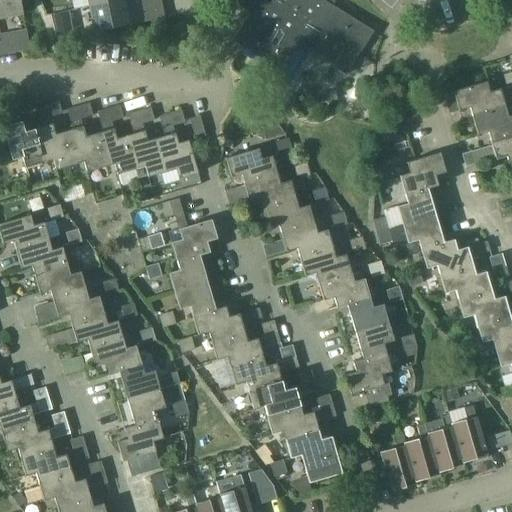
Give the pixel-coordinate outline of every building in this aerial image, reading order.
[(0,0),(0,18),(24,14),(21,0),(0,0)] [(124,0),(90,8),(95,33),(129,26),(124,0)] [(262,60),(252,77),(276,92),(284,79),(281,77),(298,50),(308,48),(335,65),(333,67),(346,75),(373,32),(373,33),(374,32),(332,6),(334,3),(328,0),(236,0),(234,3),(245,5),(252,9),(232,41),(262,60)] [(31,49),(29,38),(18,40),(20,51),(31,49)] [(470,108),(472,117),(505,108),(500,89),(490,92),(487,82),(454,92),(459,111),(470,108)] [(319,95),(321,104),(339,100),(337,91),(319,95)] [(28,99),(15,102),(19,115),(32,111),(28,99)] [(59,101),(46,105),(50,117),(62,114),(59,101)] [(89,103),(77,107),(81,120),(93,116),(89,103)] [(120,106),(107,109),(111,122),(124,118),(120,106)] [(151,108),(138,112),(142,124),(154,121),(151,108)] [(488,133),(491,142),(511,135),(511,115),(508,117),(505,108),(472,117),(478,136),(488,133)] [(98,112),(104,132),(105,132),(114,129),(112,122),(111,122),(107,109),(98,112)] [(185,123),(184,121),(181,110),(169,114),(173,127),(185,123)] [(3,128),(12,161),(23,158),(26,168),(44,163),(34,130),(25,133),(22,122),(3,128)] [(52,124),(34,130),(44,163),(53,160),(56,171),(75,165),(65,132),(56,135),(52,124)] [(105,167),(96,134),(86,137),(83,127),(65,132),(75,165),(84,162),(87,173),(105,167)] [(104,132),(96,134),(105,167),(115,165),(118,175),(136,170),(126,137),(117,140),(114,129),(105,132),(104,132)] [(166,172),(157,139),(148,142),(145,131),(126,137),(136,170),(145,167),(148,177),(166,172)] [(175,134),(157,139),(166,172),(176,169),(179,180),(198,174),(189,141),(178,144),(175,134)] [(507,157),(509,166),(511,165),(511,135),(491,142),(496,160),(507,157)] [(292,151),(289,139),(276,142),(279,155),(292,151)] [(244,184),(278,175),(272,156),(262,159),(259,149),(226,159),(231,178),(242,175),(244,184)] [(428,189),(438,186),(435,176),(445,173),(440,153),(407,163),(410,173),(399,176),(405,195),(427,188),(428,189)] [(311,176),(307,163),(294,167),(298,180),(311,176)] [(376,170),(380,183),(392,179),(389,167),(376,170)] [(260,200),(263,209),(296,199),(291,181),(280,184),(278,175),(244,184),(250,203),(260,200)] [(329,200),(325,188),(313,192),(316,204),(329,200)] [(436,216),(428,189),(427,188),(405,195),(407,204),(397,207),(402,226),(436,216)] [(278,224),(281,233),(314,224),(309,206),(299,209),(296,199),(263,209),(268,227),(278,224)] [(51,221),(64,218),(60,205),(47,209),(51,221)] [(347,225),(344,212),(331,216),(334,229),(347,225)] [(30,215),(0,224),(0,234),(3,245),(13,242),(16,251),(49,241),(44,223),(33,226),(30,215)] [(436,216),(402,226),(408,244),(418,241),(421,250),(444,244),(444,243),(436,216)] [(373,221),(376,233),(389,229),(386,217),(373,221)] [(212,220),(179,230),(182,240),(171,243),(177,262),(199,255),(200,256),(210,253),(207,242),(217,239),(212,220)] [(300,258),(333,249),(327,230),(317,233),(314,224),(281,233),(286,252),(297,249),(300,258)] [(376,233),(380,245),(393,242),(389,229),(376,233)] [(82,242),(78,230),(66,233),(69,246),(82,242)] [(165,246),(161,233),(148,237),(152,250),(165,246)] [(353,253),(366,250),(362,237),(349,241),(353,253)] [(444,244),(421,250),(426,269),(437,266),(440,275),(473,266),(467,248),(457,251),(454,240),(444,243),(444,244)] [(49,241),(16,251),(22,269),(32,266),(35,276),(67,266),(62,248),(52,250),(49,241)] [(315,273),(318,283),(351,273),(346,255),(335,258),(333,249),(300,258),(305,276),(315,273)] [(100,267),(97,254),(84,258),(88,271),(100,267)] [(502,254),(492,257),(489,258),(493,270),(506,267),(502,254)] [(169,274),(174,292),(207,283),(200,256),(199,255),(177,262),(179,271),(169,274)] [(384,274),(380,262),(368,265),(371,278),(384,274)] [(67,266),(35,276),(40,294),(50,291),(53,300),(86,291),(78,263),(67,266)] [(158,264),(146,268),(149,280),(162,276),(158,264)] [(455,290),(458,300),(491,290),(486,272),(475,275),(473,266),(440,275),(445,293),(455,290)] [(407,274),(410,287),(423,283),(419,271),(407,274)] [(354,283),(351,273),(318,283),(323,301),(334,298),(337,309),(347,306),(347,305),(370,298),(364,279),(354,283)] [(119,292),(115,279),(102,283),(106,295),(119,292)] [(190,307),(193,317),(215,311),(215,310),(207,283),(174,292),(180,311),(190,307)] [(403,300),(399,287),(386,291),(390,303),(403,300)] [(476,324),(510,315),(504,297),(494,300),(491,290),(458,300),(463,318),(474,315),(476,324)] [(86,291),(53,300),(58,318),(69,315),(72,325),(104,315),(99,297),(89,300),(86,291)] [(347,306),(355,333),(388,323),(383,305),(373,308),(370,298),(347,305),(347,306)] [(124,320),(137,316),(134,304),(121,307),(124,320)] [(209,333),(211,342),(244,332),(239,314),(229,317),(226,307),(215,310),(215,311),(193,317),(198,336),(209,333)] [(160,316),(163,328),(176,324),(172,312),(160,316)] [(104,315),(72,325),(77,343),(87,340),(90,349),(123,340),(117,321),(107,324),(104,315)] [(492,340),(495,349),(511,344),(511,323),(510,315),(476,324),(482,343),(492,340)] [(274,321),(263,324),(261,325),(265,337),(278,333),(274,321)] [(394,341),(388,323),(355,333),(363,359),(363,361),(386,354),(383,344),(394,341)] [(156,341),(152,328),(139,332),(143,345),(156,341)] [(227,358),(230,367),(263,357),(258,339),(247,342),(244,332),(211,342),(217,361),(227,358)] [(417,347),(413,335),(400,339),(404,351),(417,347)] [(178,341),(182,354),(195,350),(191,337),(178,341)] [(119,371),(141,365),(136,346),(125,349),(123,340),(90,349),(95,368),(106,365),(109,375),(119,372),(119,371)] [(511,364),(511,368),(511,344),(495,349),(500,367),(511,364)] [(292,346),(282,349),(280,349),(283,362),(296,358),(292,346)] [(391,372),(386,354),(363,361),(363,359),(353,362),(356,373),(345,376),(351,395),(369,390),(370,395),(365,397),(369,408),(389,402),(387,397),(392,395),(389,382),(384,384),(381,375),(391,372)] [(245,382),(248,391),(281,382),(276,363),(266,366),(263,357),(230,367),(235,385),(245,382)] [(144,374),(141,365),(119,371),(119,372),(127,399),(160,390),(155,371),(144,374)] [(311,370),(300,373),(298,374),(302,386),(314,383),(311,370)] [(169,376),(172,386),(179,384),(176,374),(169,376)] [(0,404),(17,399),(11,381),(1,384),(0,380),(0,404)] [(281,382),(248,391),(253,410),(264,407),(266,416),(300,406),(294,388),(284,391),(281,382)] [(46,388),(35,391),(33,391),(37,404),(50,400),(46,388)] [(160,390),(127,399),(135,426),(135,427),(157,420),(155,411),(165,408),(160,390)] [(498,397),(502,410),(511,406),(511,396),(511,393),(498,397)] [(329,395),(319,398),(316,399),(320,411),(333,407),(329,395)] [(0,426),(2,434),(35,424),(30,406),(19,409),(17,399),(0,404),(0,426)] [(188,414),(185,402),(172,405),(176,418),(188,414)] [(469,455),(471,460),(486,456),(487,458),(488,458),(473,405),(464,408),(467,420),(452,425),(461,457),(469,455)] [(282,431),(285,441),(318,431),(313,413),(302,416),(300,406),(266,416),(272,434),(282,431)] [(64,412),(54,415),(51,416),(55,429),(68,425),(64,412)] [(464,467),(461,457),(452,425),(449,415),(440,418),(441,420),(426,424),(428,434),(437,467),(446,464),(448,470),(463,465),(463,468),(464,467)] [(123,462),(127,461),(131,475),(160,467),(156,452),(153,442),(163,439),(157,420),(135,427),(135,426),(125,429),(128,439),(117,442),(123,462)] [(18,449),(20,458),(53,449),(48,430),(38,433),(35,424),(2,434),(7,452),(18,449)] [(422,473),(424,479),(439,475),(440,477),(437,467),(428,434),(426,424),(417,427),(420,439),(405,444),(414,476),(422,473)] [(321,440),(318,431),(285,441),(290,459),(301,456),(303,467),(309,484),(342,474),(331,437),(321,440)] [(511,438),(510,431),(487,437),(491,450),(511,443),(511,438)] [(416,486),(417,486),(414,476),(405,444),(402,434),(393,437),(397,449),(380,453),(390,486),(399,483),(401,489),(416,484),(416,486)] [(74,453),(86,449),(83,437),(70,441),(74,453)] [(36,473),(39,483),(72,473),(67,455),(56,458),(53,449),(20,458),(26,477),(36,473)] [(270,464),(274,477),(286,473),(283,461),(270,464)] [(101,462),(91,465),(89,465),(92,478),(105,474),(101,462)] [(257,505),(277,500),(273,487),(261,470),(248,474),(257,505)] [(55,498),(57,507),(90,498),(85,479),(75,483),(72,473),(39,483),(44,501),(55,498)] [(251,511),(240,476),(232,479),(232,481),(217,486),(220,495),(224,511),(251,511)] [(224,511),(220,495),(217,486),(208,488),(212,500),(196,505),(198,511),(224,511)] [(180,511),(198,511),(196,505),(194,495),(185,498),(188,510),(180,511)] [(93,507),(90,498),(57,507),(58,511),(105,511),(104,504),(93,507)]
